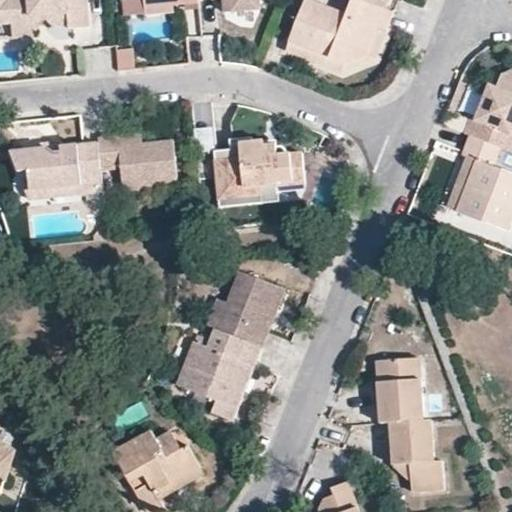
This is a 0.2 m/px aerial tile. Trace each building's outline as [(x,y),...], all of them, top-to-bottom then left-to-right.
[(0,0),(0,24),(34,22),(34,27),(39,30),(46,21),(53,27),(69,26),(70,29),(91,28),(87,0),(0,0)] [(142,0),(120,0),(124,18),(145,14),(142,0)] [(226,0),(228,13),(234,12),(233,0),(226,0)] [(233,0),(234,12),(261,10),(261,0),(233,0)] [(363,0),(354,0),(349,14),(309,0),(291,43),(345,63),(371,52),(381,28),(390,31),(398,13),(389,9),(363,0)] [(363,0),(389,9),(392,0),(363,0)] [(178,14),(177,5),(149,7),(150,15),(178,14)] [(0,24),(0,39),(34,37),(34,27),(34,22),(0,24)] [(288,52),(345,75),(378,60),(390,31),(381,28),(371,52),(345,63),(291,43),(288,52)] [(78,50),(82,79),(115,74),(111,46),(78,50)] [(133,48),(114,51),(118,72),(137,68),(133,48)] [(511,74),(507,77),(502,90),(498,99),(491,97),(481,122),(476,121),(469,136),(474,139),(504,152),(511,154),(511,74)] [(454,110),(473,114),(478,86),(459,82),(454,110)] [(502,90),(494,87),(491,97),(498,99),(502,90)] [(122,136),(122,142),(143,142),(143,133),(122,136)] [(173,139),(143,142),(122,142),(122,136),(99,138),(100,144),(103,170),(122,168),(125,193),(178,188),(173,139)] [(221,180),(230,179),(232,201),(281,196),(279,183),(290,182),(290,187),(306,185),(303,155),(289,156),(288,146),(267,147),(266,142),(255,142),(255,136),(234,138),(234,149),(218,150),(221,180)] [(511,234),(511,233),(511,175),(497,170),(504,152),(474,139),(466,157),(469,159),(480,163),(459,212),(511,234)] [(48,149),(54,155),(63,155),(62,147),(61,143),(45,144),(48,149)] [(30,173),(32,193),(82,188),(83,196),(106,194),(103,170),(100,144),(62,147),(63,155),(54,155),(48,149),(13,153),(21,173),(30,173)] [(450,209),(459,212),(480,163),(469,159),(450,209)] [(221,180),(225,212),(282,207),(281,196),(232,201),(230,179),(221,180)] [(27,193),(30,202),(83,196),(82,188),(32,193),(27,193)] [(109,225),(104,225),(97,237),(97,242),(110,241),(109,225)] [(263,348),(275,318),(270,317),(275,305),(279,308),(286,291),(240,274),(228,304),(218,330),(263,348)] [(228,304),(219,301),(209,327),(215,329),(218,330),(228,304)] [(279,308),(275,305),(270,317),(275,318),(279,308)] [(247,390),(240,388),(249,366),(255,368),(263,348),(218,330),(215,329),(208,348),(195,344),(178,387),(218,403),(214,414),(234,422),(247,390)] [(398,360),(398,380),(381,380),(382,423),(391,424),(425,421),(422,358),(398,360)] [(398,360),(380,360),(381,380),(398,380),(398,360)] [(255,368),(249,366),(240,388),(247,390),(255,368)] [(391,424),(394,457),(410,457),(411,483),(412,494),(443,492),(442,464),(434,464),(431,421),(425,421),(391,424)] [(184,425),(176,430),(186,447),(193,443),(184,425)] [(164,493),(161,488),(205,462),(193,443),(186,447),(176,430),(161,438),(156,430),(117,452),(151,511),(168,502),(164,493)] [(0,470),(6,476),(14,449),(0,439),(0,470)] [(394,457),(394,466),(411,483),(410,457),(394,457)] [(208,468),(205,462),(161,488),(164,493),(208,468)] [(357,511),(346,482),(330,488),(332,497),(337,511),(357,511)] [(337,511),(332,497),(320,501),(315,511),(337,511)]
